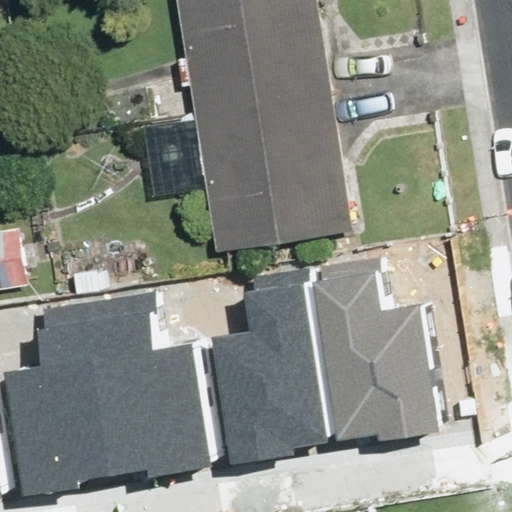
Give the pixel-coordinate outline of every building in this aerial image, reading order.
[(368,224),(331,0),(192,0),(232,246),(368,224)] [(0,222),(0,288),(43,284),(36,218),(0,222)] [(385,419),(439,411),(423,298),(384,303),(377,255),(269,271),(275,318),(240,323),(256,436),(322,427),(321,422),(384,413),(385,419)] [(174,449),(228,441),(212,328),(173,333),(167,286),(58,301),(65,348),(30,353),(46,466),(111,457),(111,452),(173,443),(174,449)] [(0,493),(10,492),(0,417),(0,493)]
